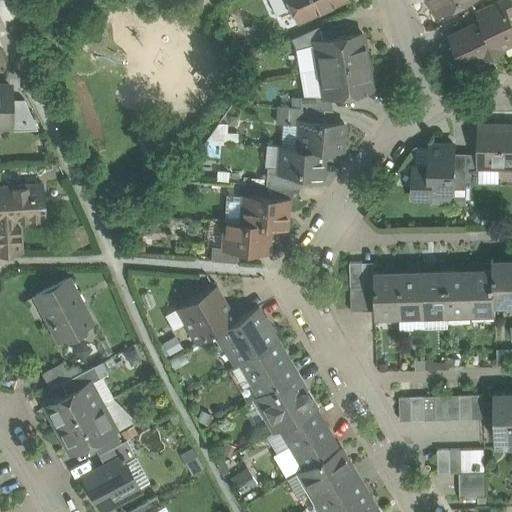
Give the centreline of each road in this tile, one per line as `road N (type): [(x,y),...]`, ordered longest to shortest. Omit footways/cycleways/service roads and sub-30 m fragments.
road 1 (residential): [(511,233),(320,240)]
road 2 (residential): [(320,240),(431,88)]
road 3 (residential): [(511,376),(347,380)]
road 4 (residential): [(347,380),(312,306),(307,277),(320,240)]
road 5 (residential): [(421,511),(347,380)]
